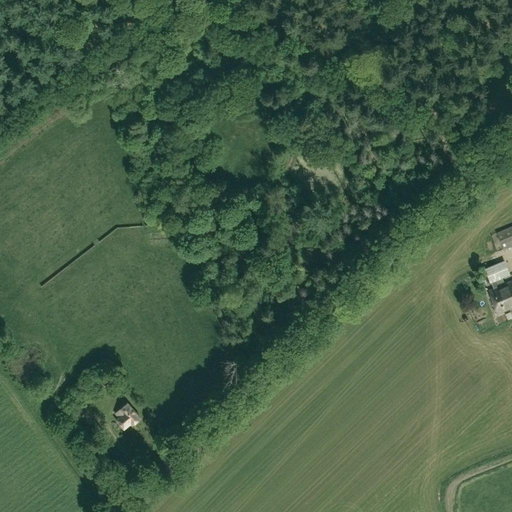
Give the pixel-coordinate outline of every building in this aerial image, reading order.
[(511,226),(497,233),(501,244),(504,250),(511,246),(511,245),(510,241),(511,239),(511,226)] [(511,255),(492,264),(496,274),(511,266),(511,255)] [(497,314),(511,308),(511,279),(504,283),(502,277),(491,282),(493,288),(488,290),(497,314)] [(139,417),(127,404),(116,414),(120,418),(118,420),(124,427),(132,421),(133,423),(139,417)] [(80,417),(88,426),(94,421),(86,412),(80,417)]
